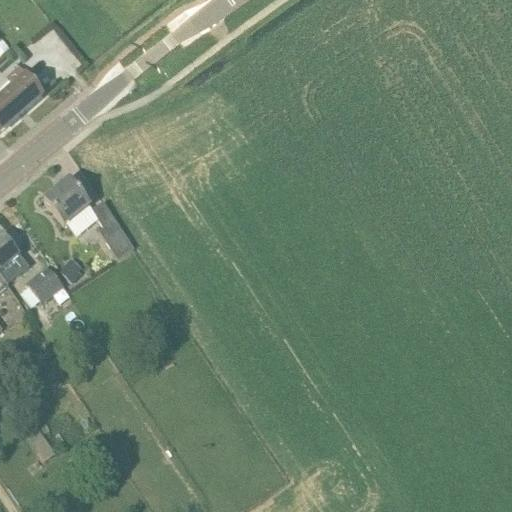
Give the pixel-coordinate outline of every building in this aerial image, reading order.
[(0,102),(0,134),(42,98),(26,80),(0,102)] [(88,209),(69,184),(44,204),(64,229),(88,209)] [(132,252),(102,205),(90,213),(102,232),(97,235),(116,263),(132,252)] [(2,238),(0,239),(0,279),(4,285),(13,277),(25,267),(2,238)] [(78,275),(82,272),(69,261),(57,273),(72,287),(81,277),(78,275)] [(46,271),(25,288),(40,306),(61,289),(46,271)] [(61,434),(54,438),(58,445),(65,441),(61,434)]
